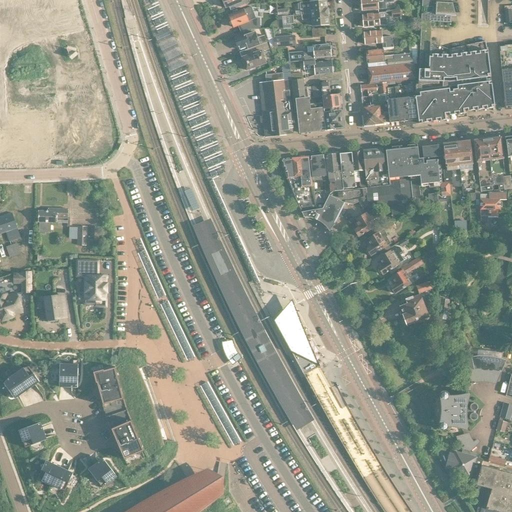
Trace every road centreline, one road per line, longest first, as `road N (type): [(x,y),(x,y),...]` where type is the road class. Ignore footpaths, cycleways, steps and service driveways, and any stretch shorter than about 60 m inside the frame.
road 1 (secondary): [(431,511),(246,156)]
road 2 (unclassified): [(310,511),(222,365),(133,166),(123,160)]
road 3 (residential): [(111,168),(129,218),(130,344),(0,339)]
road 4 (secondary): [(246,156),(174,0)]
road 5 (unclassified): [(123,160),(130,132),(90,0)]
road 6 (residential): [(511,121),(357,138)]
road 7 (residential): [(357,138),(343,0)]
